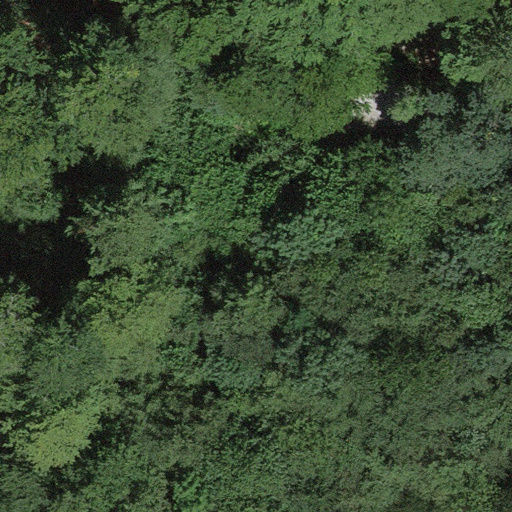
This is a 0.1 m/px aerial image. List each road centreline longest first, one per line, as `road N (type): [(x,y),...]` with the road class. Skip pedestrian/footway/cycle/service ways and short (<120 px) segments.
road 1 (track): [(290,0),(337,76),(363,101),(428,115),(511,96)]
road 2 (track): [(264,0),(300,16),(427,15),(508,0)]
